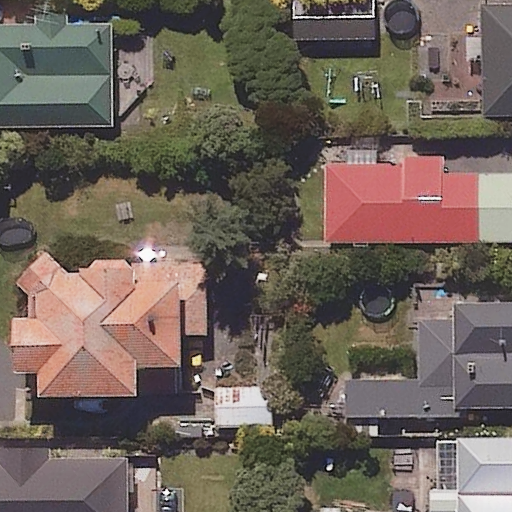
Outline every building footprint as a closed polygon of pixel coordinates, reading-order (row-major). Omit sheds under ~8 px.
[(38,0),(39,19),(0,20),(0,118),(116,115),(113,14),(68,16),(67,0),(38,0)] [(511,0),(486,0),(487,30),(466,31),(466,58),(488,58),(488,111),(511,111),(511,0)] [(334,2),(334,40),(373,39),(372,1),(334,2)] [(444,168),(444,150),(424,150),(424,141),(349,142),(349,157),(328,157),(329,236),(481,235),(480,168),(444,168)] [(511,167),(480,168),(481,235),(511,234),(511,167)] [(138,256),(137,247),(82,250),(83,256),(60,258),(49,226),(8,254),(29,287),(30,300),(17,301),(20,356),(42,355),(44,386),(142,380),(140,354),(186,351),(185,330),(211,328),(206,252),(138,256)] [(348,434),(383,433),(382,414),(459,411),(458,400),(511,398),(511,292),(455,294),(414,295),(416,374),(347,376),(348,434)] [(273,382),(218,384),(219,422),(274,420),(273,382)] [(511,511),(511,430),(459,431),(459,438),(439,438),(439,485),(432,485),(431,511),(511,511)] [(50,439),(0,438),(0,511),(129,511),(131,451),(50,449),(50,439)]
